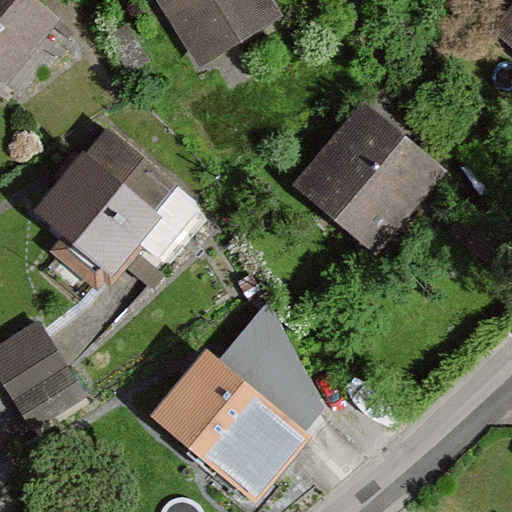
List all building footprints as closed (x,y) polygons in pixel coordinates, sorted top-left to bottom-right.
[(67,25),(35,0),(0,0),(0,77),(15,89),(67,25)] [(284,24),(270,0),(157,0),(197,71),(284,24)] [(511,18),(495,40),(511,54),(511,18)] [(308,190),(386,253),(452,173),(373,109),(308,190)] [(211,215),(112,141),(50,223),(127,281),(143,259),(165,275),(211,215)] [(0,356),(0,379),(34,435),(88,403),(44,330),(0,356)] [(169,418),(267,502),(325,434),(227,351),(169,418)]
